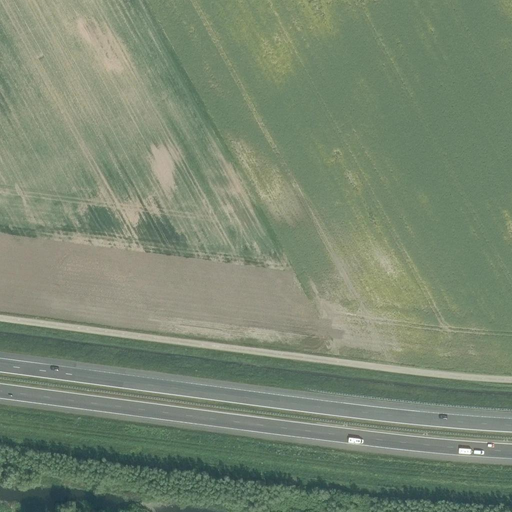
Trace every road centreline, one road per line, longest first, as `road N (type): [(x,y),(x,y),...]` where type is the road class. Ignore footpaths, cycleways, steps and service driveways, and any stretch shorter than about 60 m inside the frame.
road 1 (unclassified): [(0,317),(511,381)]
road 2 (motorway): [(511,426),(0,366)]
road 3 (motorway): [(0,392),(511,450)]
